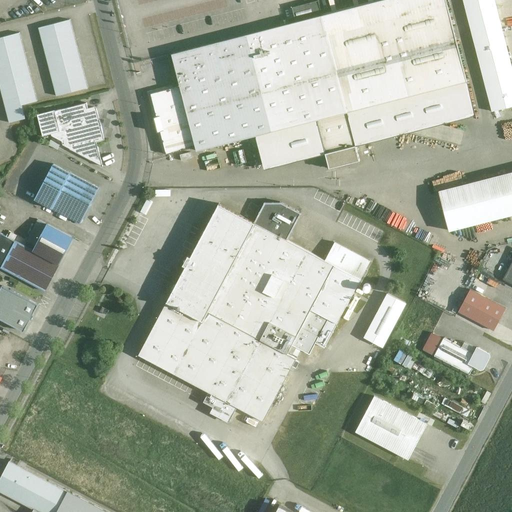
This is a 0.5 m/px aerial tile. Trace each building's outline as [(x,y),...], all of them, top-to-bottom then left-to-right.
[(183,87),(150,95),(167,159),(258,137),(266,170),(330,154),(333,168),(361,161),(358,147),(478,115),(450,0),(385,0),(173,55),(183,87)] [(320,1),(287,9),(290,22),(323,14),(320,1)] [(71,20),(41,28),(58,96),(88,88),(71,20)] [(20,31),(0,36),(0,81),(7,108),(39,99),(20,31)] [(88,103),(38,114),(44,137),(51,135),(103,166),(96,143),(105,140),(97,107),(90,109),(88,103)] [(511,172),(439,191),(449,232),(511,215),(511,172)] [(81,223),(99,191),(69,176),(52,207),(81,223)] [(341,216),(347,202),(335,196),(328,210),(341,216)] [(219,204),(136,357),(265,427),(299,360),(290,355),(295,347),(310,355),(328,320),(340,325),(363,281),(219,204)] [(0,267),(46,292),(74,238),(48,226),(34,251),(0,233),(0,267)] [(37,306),(2,287),(0,290),(0,320),(23,333),(37,306)] [(507,308),(473,290),(461,314),(495,332),(507,308)] [(386,347),(408,301),(388,291),(366,337),(386,347)] [(434,333),(425,350),(472,375),(476,368),(486,372),(494,357),(467,342),(464,348),(434,333)] [(396,359),(411,367),(416,356),(401,349),(396,359)] [(430,426),(376,398),(357,433),(411,462),(430,426)] [(113,511),(9,459),(7,458),(0,471),(0,488),(33,506),(30,511),(113,511)]
